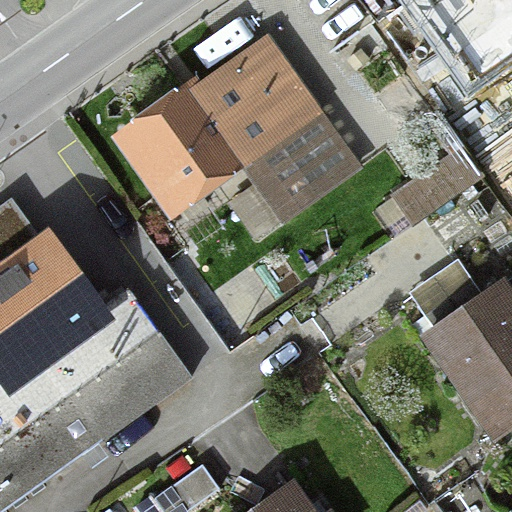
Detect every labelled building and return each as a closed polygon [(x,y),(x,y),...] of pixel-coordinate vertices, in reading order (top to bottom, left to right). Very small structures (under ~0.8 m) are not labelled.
[(179,209),(344,100),(279,3),(114,112),(179,209)] [(0,511),(1,511),(188,377),(135,304),(21,385),(14,376),(97,315),(47,248),(42,251),(8,204),(0,209),(0,511)] [(495,419),(511,408),(511,254),(425,311),(495,419)] [(344,511),(300,451),(217,511),(344,511)] [(205,467),(154,501),(161,511),(185,511),(220,489),(205,467)]
